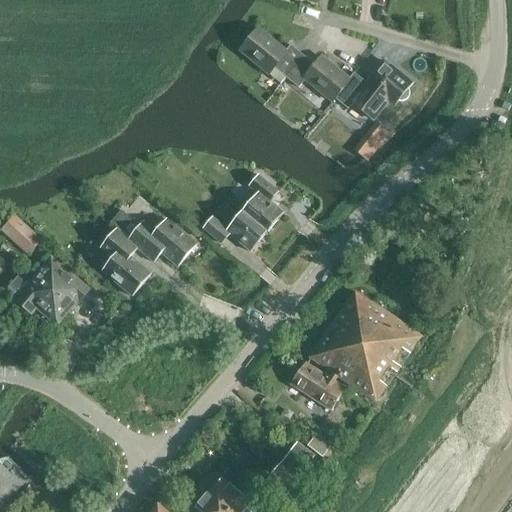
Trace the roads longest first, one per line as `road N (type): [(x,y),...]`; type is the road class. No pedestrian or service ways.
road 1 (residential): [(159,461),(345,233),(479,105),(497,61)]
road 2 (tertiary): [(159,461),(48,384),(0,373)]
road 3 (residential): [(497,61),(319,15)]
